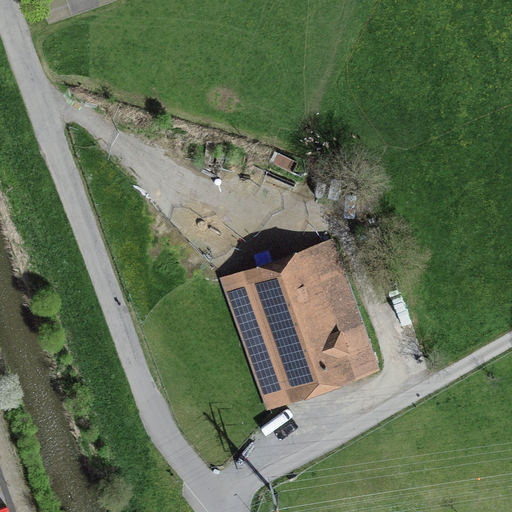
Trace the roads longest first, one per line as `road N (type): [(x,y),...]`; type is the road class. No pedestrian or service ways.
road 1 (unclassified): [(7,0),(144,396),(225,511)]
road 2 (track): [(219,498),(511,344)]
